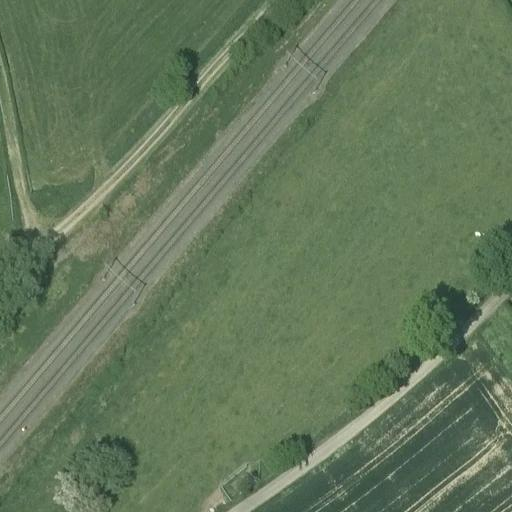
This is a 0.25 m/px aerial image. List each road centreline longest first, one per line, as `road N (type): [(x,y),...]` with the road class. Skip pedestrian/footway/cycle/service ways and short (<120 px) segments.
road 1 (unclassified): [(237,511),(355,427),(511,283)]
road 2 (track): [(40,244),(100,194),(281,0)]
road 3 (track): [(0,94),(25,221),(40,244)]
